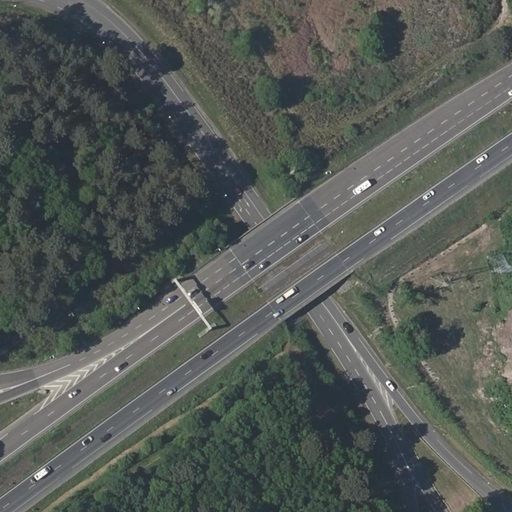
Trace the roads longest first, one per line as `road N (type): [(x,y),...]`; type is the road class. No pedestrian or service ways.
road 1 (motorway): [(0,511),(272,309),(511,145)]
road 2 (tertiary): [(79,0),(157,70),(364,362)]
road 3 (motorway): [(511,87),(193,310)]
road 4 (motorway): [(193,310),(0,450)]
road 5 (tertiary): [(506,507),(364,362)]
road 6 (motorway): [(193,310),(69,364)]
